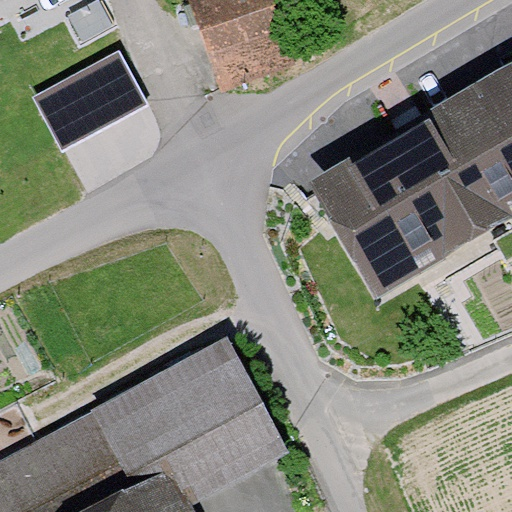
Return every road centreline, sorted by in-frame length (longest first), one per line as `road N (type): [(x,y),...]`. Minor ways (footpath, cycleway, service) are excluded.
road 1 (unclassified): [(212,153),(342,412),(369,511)]
road 2 (unclassified): [(212,153),(488,0)]
road 3 (unclassified): [(0,270),(212,153)]
road 4 (track): [(511,341),(342,412)]
road 5 (unknown): [(141,0),(212,153)]
